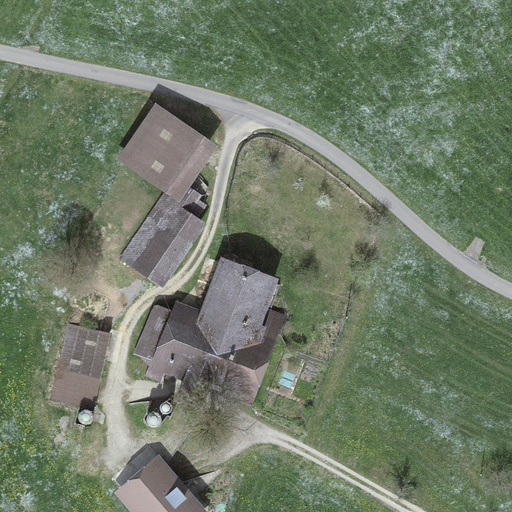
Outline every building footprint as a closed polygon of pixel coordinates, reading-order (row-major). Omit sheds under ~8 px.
[(158,114),(128,157),(171,187),(175,180),(201,143),(158,114)] [(198,195),(175,180),(171,187),(124,255),(162,281),(201,223),(187,213),(189,210),(197,215),(202,207),(194,201),(198,195)] [(213,317),(177,303),(173,314),(155,307),(139,350),(153,355),(146,374),(161,380),(168,362),(189,370),(179,398),(200,406),(211,377),(247,390),(273,321),(280,323),(282,316),(254,306),(264,279),(232,267),(213,317)] [(68,326),(51,398),(93,408),(109,335),(68,326)] [(125,493),(141,511),(197,511),(157,466),(125,493)]
